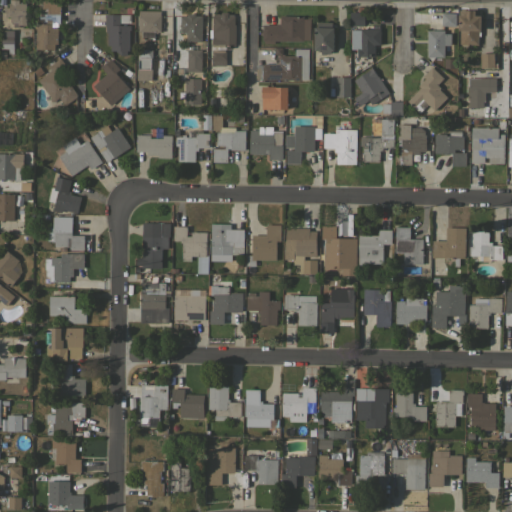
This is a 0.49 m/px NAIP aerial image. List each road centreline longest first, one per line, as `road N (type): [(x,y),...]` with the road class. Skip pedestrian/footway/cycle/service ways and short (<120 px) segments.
road 1 (residential): [(114,356),(511,362)]
road 2 (residential): [(131,191),(511,200)]
road 3 (residential): [(116,511),(115,206),(131,191)]
